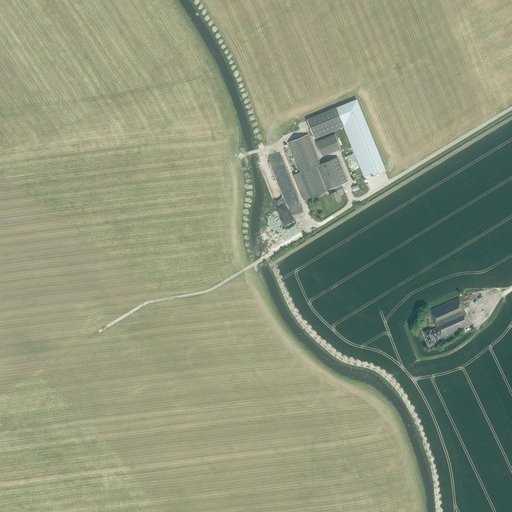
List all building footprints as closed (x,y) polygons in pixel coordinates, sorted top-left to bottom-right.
[(365,176),(384,168),(356,99),(307,119),(315,139),(344,127),(365,176)] [(311,197),(331,189),(332,192),(330,193),(334,204),(341,201),(337,191),(343,188),(341,184),(347,182),(337,157),(320,164),(308,134),(288,143),(300,172),(293,175),(304,200),(311,197)] [(341,149),(335,134),(316,142),(322,157),(341,149)] [(443,332),(445,336),(471,325),(459,298),(429,311),(434,322),(438,321),(441,328),(439,329),(440,333),(443,332)] [(441,338),(445,336),(443,332),(440,333),(439,329),(441,328),(438,321),(434,322),(436,328),(431,330),(425,332),(430,344),(436,342),(436,341),(439,339),(438,337),(439,336),(439,335),(439,334),(441,338)]
